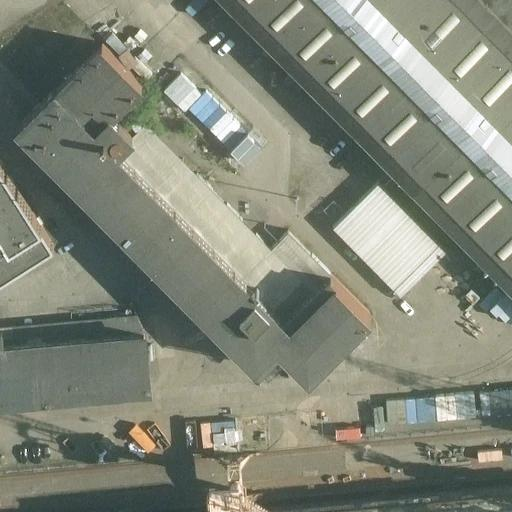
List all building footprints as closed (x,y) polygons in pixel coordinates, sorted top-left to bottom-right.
[(511,0),(219,0),(511,295),(511,0)] [(103,39),(17,120),(262,368),(284,346),(316,376),(381,308),(339,271),(301,310),(102,112),(117,97),(125,104),(151,82),(103,39)] [(236,156),(253,139),(209,95),(192,112),(236,156)] [(0,276),(54,245),(0,159),(0,276)] [(445,258),(375,192),(331,236),(400,302),(445,258)] [(0,397),(156,383),(152,326),(7,337),(6,324),(0,324),(0,397)]
